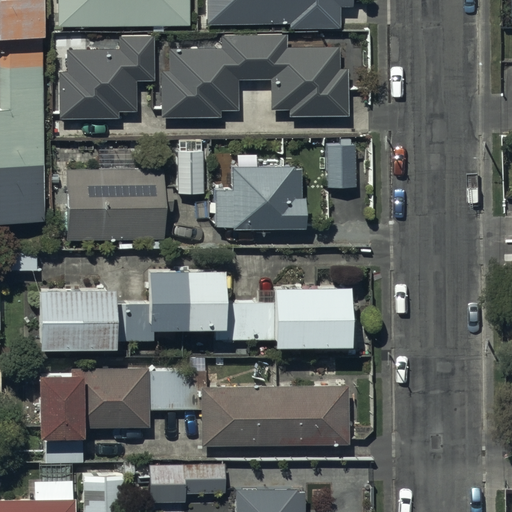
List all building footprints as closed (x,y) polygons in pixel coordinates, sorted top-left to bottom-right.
[(40,0),(0,0),(0,219),(41,220),(40,0)] [(187,0),(55,0),(56,26),(187,25),(187,0)] [(204,0),(205,23),(290,22),(290,28),(338,28),(338,6),(351,5),(351,0),(204,0)] [(288,116),(346,115),(346,69),(337,69),(337,47),(285,47),(285,34),(220,35),(220,47),(167,47),(168,71),(160,72),(160,117),(218,117),(218,110),(236,110),(236,79),(269,78),(270,109),(288,109),(288,116)] [(151,35),(117,35),(117,49),(65,49),(65,71),(58,71),(58,118),(117,118),(117,110),(134,110),(134,80),(152,80),(151,35)] [(353,144),(325,145),(326,187),(354,187),(353,144)] [(201,151),(176,151),(177,194),(202,193),(201,151)] [(231,230),(303,229),(303,198),(299,198),(299,169),(291,169),(291,165),(230,166),(230,190),(213,190),(213,227),(231,227),(231,230)] [(161,166),(64,168),(65,241),(162,240),(161,210),(171,210),(171,189),(162,189),(161,166)] [(35,250),(3,250),(3,270),(35,270),(35,250)] [(347,347),(347,288),(272,289),(272,303),(222,303),(222,270),(145,270),(145,301),(114,301),(114,288),(36,289),(36,351),(114,350),(113,341),(152,341),(152,329),(216,329),(216,339),(273,339),(273,347),(347,347)] [(70,377),(37,377),(38,439),(81,439),(81,429),(147,427),(146,367),(70,368),(70,377)] [(346,386),(200,387),(200,446),(347,445),(346,386)] [(222,465),(148,465),(148,502),(184,502),(184,492),(223,492),(222,465)] [(122,511),(122,475),(82,476),(83,511),(122,511)] [(33,501),(0,501),(0,511),(73,511),(73,500),(71,500),(71,481),(33,481),(33,501)] [(303,511),(303,493),(296,493),(296,489),(233,489),(233,511),(303,511)]
